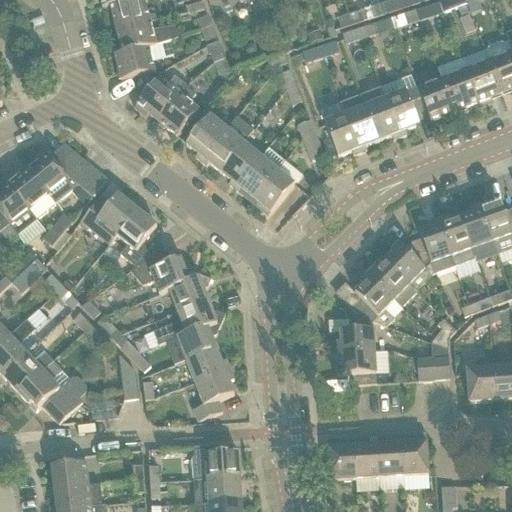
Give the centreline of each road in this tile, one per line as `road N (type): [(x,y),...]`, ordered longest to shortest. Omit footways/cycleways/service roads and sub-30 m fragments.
road 1 (residential): [(283,280),(363,204),(511,141)]
road 2 (residential): [(283,280),(96,125),(82,101)]
road 3 (residential): [(292,511),(274,348),(283,280)]
road 4 (residential): [(0,457),(173,438)]
road 5 (residential): [(359,429),(511,429)]
